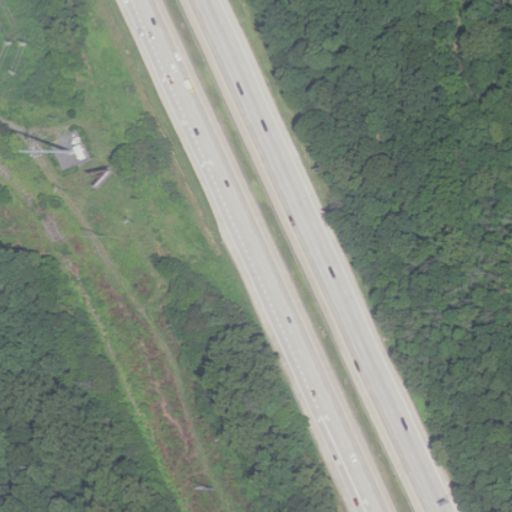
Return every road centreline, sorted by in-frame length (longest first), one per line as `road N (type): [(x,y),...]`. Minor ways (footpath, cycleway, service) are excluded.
road 1 (motorway): [(440,511),(203,0)]
road 2 (motorway): [(139,0),(373,511)]
